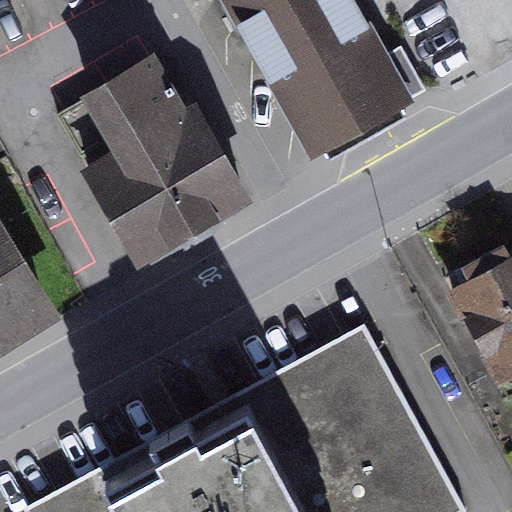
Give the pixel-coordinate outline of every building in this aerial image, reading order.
[(229,0),(314,151),(408,98),(352,0),(229,0)] [(152,61),(57,116),(140,260),(246,199),(195,110),(184,116),(152,61)] [(0,239),(0,342),(47,314),(0,239)] [(473,280),(453,291),(502,379),(511,373),(511,257),(505,244),(465,266),(473,280)] [(373,337),(48,511),(464,511),(467,511),(373,337)]
